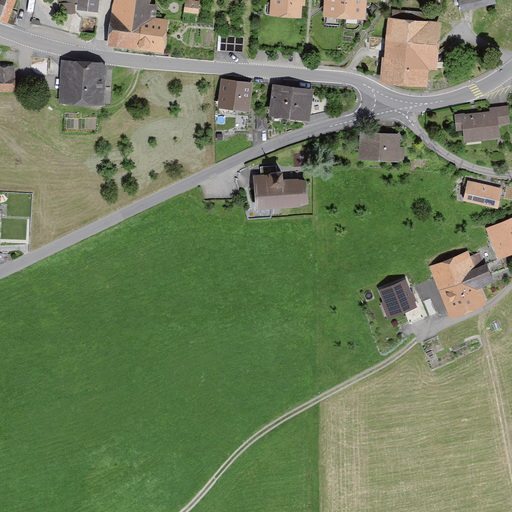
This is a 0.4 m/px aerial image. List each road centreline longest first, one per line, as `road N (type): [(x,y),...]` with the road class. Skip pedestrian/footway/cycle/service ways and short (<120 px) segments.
road 1 (unclassified): [(0,273),(302,133),(399,110)]
road 2 (tertiary): [(0,31),(135,61),(332,74),(400,100)]
road 3 (track): [(183,511),(264,430),(384,367),(420,337)]
road 4 (residential): [(511,173),(449,156),(399,110)]
road 5 (tertiary): [(400,100),(479,90),(511,67)]
